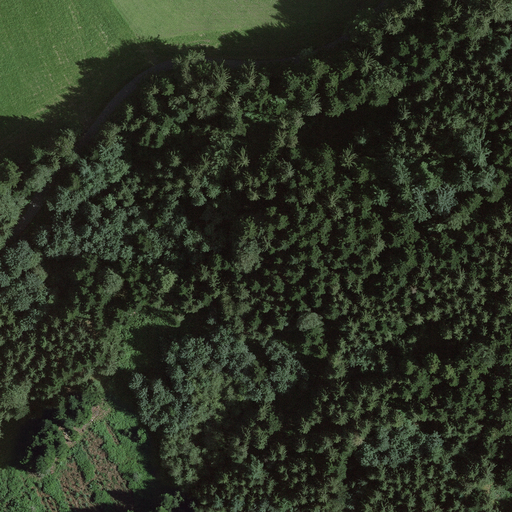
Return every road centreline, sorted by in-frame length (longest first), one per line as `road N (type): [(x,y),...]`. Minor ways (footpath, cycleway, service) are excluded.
road 1 (unclassified): [(387,0),(349,37),(309,55),(189,61),(140,78),(0,247)]
road 2 (track): [(277,425),(311,392),(367,266),(511,167)]
road 3 (track): [(511,354),(277,425)]
road 4 (track): [(277,425),(156,511)]
